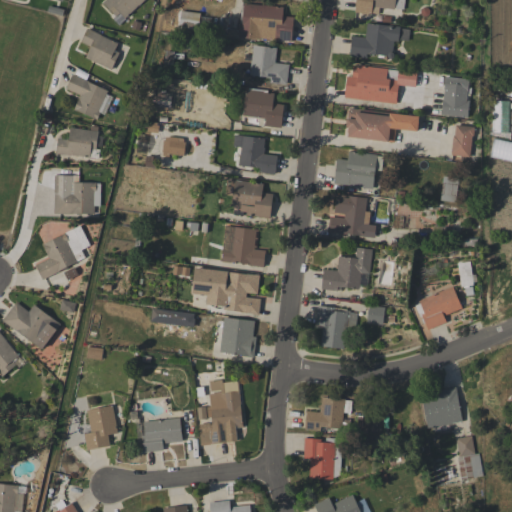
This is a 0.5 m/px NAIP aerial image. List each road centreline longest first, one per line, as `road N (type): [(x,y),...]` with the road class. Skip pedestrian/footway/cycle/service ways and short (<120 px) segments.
road 1 (residential): [(323,0),(268,469),(283,511)]
road 2 (residential): [(281,372),(371,377),(409,370),(511,324)]
road 3 (residential): [(105,488),(268,469)]
road 4 (residential): [(0,269),(20,243),(46,125)]
